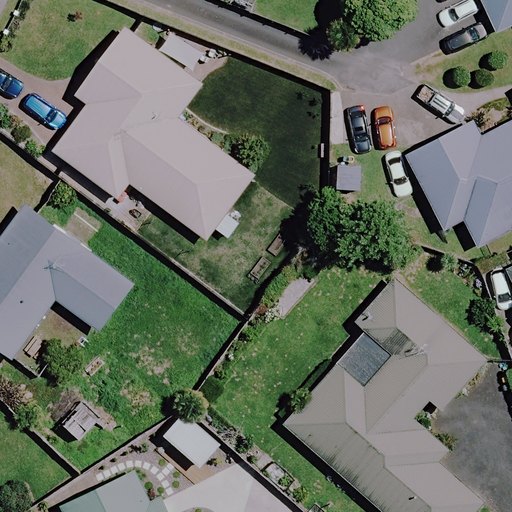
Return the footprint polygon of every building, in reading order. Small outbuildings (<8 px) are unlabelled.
[(511,0),(484,0),(500,33),(511,26),(511,0)] [(64,115),(31,159),(99,209),(112,191),(184,244),(232,181),(157,126),(183,91),(105,32),(51,105),(64,115)] [(453,131),(385,166),(424,242),(444,232),(457,257),(511,228),(511,94),(497,102),(508,123),(461,147),(453,131)] [(0,351),(22,324),(60,354),(109,294),(6,211),(0,218),(0,351)] [(487,363),(398,284),(362,325),(369,331),(286,425),(384,511),(478,511),(485,504),(436,461),(447,449),(427,431),(444,411),(487,363)] [(160,511),(143,476),(65,511),(160,511)]
